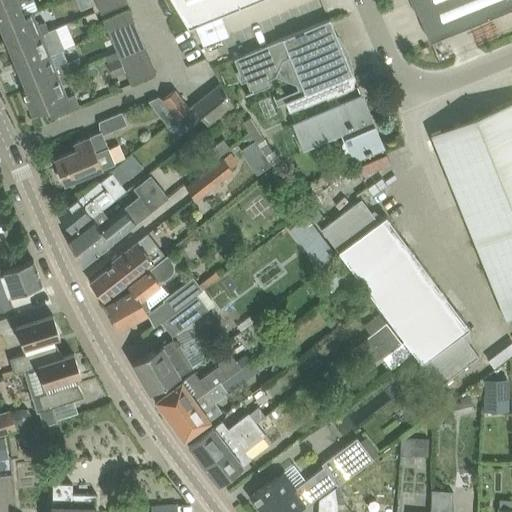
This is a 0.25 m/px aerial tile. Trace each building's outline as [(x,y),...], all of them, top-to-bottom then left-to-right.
[(0,0),(0,26),(0,25),(24,15),(19,3),(26,0),(0,0)] [(125,0),(97,0),(95,1),(101,14),(127,3),(125,0)] [(172,0),(188,27),(252,0),(172,0)] [(511,0),(412,0),(429,41),(511,6),(511,0)] [(103,19),(109,32),(135,21),(129,8),(103,19)] [(0,25),(0,26),(9,47),(55,27),(48,29),(45,21),(37,25),(32,12),(24,15),(0,25)] [(353,75),(329,18),(245,54),(234,58),(240,73),(238,74),(241,82),(246,80),(250,89),(253,88),(254,91),(269,85),(267,79),(275,76),(283,59),(290,56),(305,93),(285,101),(290,112),(326,97),(327,98),(353,87),(349,76),(353,75)] [(135,21),(109,32),(114,45),(140,34),(135,21)] [(55,27),(9,47),(17,68),(62,49),(61,48),(64,47),(55,27)] [(140,34),(114,45),(118,55),(120,58),(146,47),(140,34)] [(120,58),(118,55),(105,60),(112,76),(125,71),(131,84),(157,73),(146,47),(120,58)] [(17,68),(26,88),(66,72),(65,71),(70,69),(62,49),(17,68)] [(26,88),(22,89),(33,114),(44,109),(48,119),(80,106),(75,93),(67,96),(62,84),(70,81),(66,72),(26,88)] [(192,105),(205,121),(208,125),(234,104),(221,83),(192,105)] [(162,99),(176,117),(188,107),(175,89),(162,99)] [(382,147),(361,96),(294,124),(303,146),(343,130),(347,140),(344,141),(342,145),(346,155),(351,156),(354,155),(355,158),(382,147)] [(511,100),(431,134),(506,319),(511,316),(511,100)] [(65,184),(83,176),(115,163),(109,150),(101,132),(74,143),(76,149),(54,158),(65,184)] [(274,150),(266,156),(272,164),(280,158),(274,150)] [(229,151),(222,156),(230,166),(237,161),(229,151)] [(390,154),(362,162),(364,170),(393,162),(390,154)] [(222,156),(185,186),(195,197),(196,199),(233,171),(230,166),(222,156)] [(122,184),(138,170),(128,158),(120,166),(112,172),(122,184)] [(68,235),(67,236),(82,266),(168,197),(150,174),(134,187),(140,194),(110,219),(102,209),(92,217),(73,232),(72,232),(68,235)] [(115,198),(101,181),(78,199),(77,198),(57,213),(72,232),(73,232),(92,217),(102,209),(115,198)] [(337,249),(339,252),(343,256),(421,363),(462,333),(469,328),(387,216),(379,222),(362,199),(322,229),(337,249)] [(113,262),(89,281),(104,300),(120,288),(164,253),(148,232),(111,260),(113,262)] [(166,254),(149,266),(159,280),(164,280),(174,272),(174,265),(166,254)] [(0,267),(0,307),(13,303),(10,295),(23,290),(42,284),(33,259),(32,260),(15,266),(1,271),(0,267)] [(320,277),(332,291),(350,276),(338,261),(320,277)] [(161,283),(159,280),(149,266),(129,282),(142,297),(161,283)] [(147,310),(135,289),(107,304),(120,328),(148,313),(155,326),(162,320),(162,319),(181,305),(197,293),(196,292),(202,288),(203,287),(193,274),(163,297),(164,298),(147,310)] [(162,319),(162,320),(172,335),(210,309),(209,308),(214,304),(202,288),(196,292),(197,293),(181,305),(162,319)] [(53,315),(34,321),(17,326),(23,348),(27,347),(28,352),(10,358),(14,373),(38,366),(38,365),(63,357),(56,344),(52,345),(50,339),(60,336),(59,332),(61,330),(55,319),(53,315)] [(371,335),(368,337),(383,356),(402,342),(387,323),(386,324),(371,335)] [(462,333),(421,363),(437,384),(478,355),(462,333)] [(175,337),(132,363),(150,392),(192,367),(175,337)] [(511,341),(487,359),(493,367),(511,353),(511,341)] [(38,365),(38,366),(44,386),(48,385),(49,391),(37,395),(41,410),(84,397),(77,382),(73,383),(71,378),(81,375),(79,370),(82,369),(76,358),(74,353),(63,357),(38,365)] [(182,379),(155,399),(169,419),(236,369),(249,359),(246,354),(236,361),(231,353),(217,363),(218,366),(200,379),(195,371),(182,380),(182,379)] [(236,369),(169,419),(183,439),(222,411),(216,401),(258,371),(249,359),(236,369)] [(506,408),(506,377),(484,378),(484,409),(506,408)] [(461,401),(452,403),(455,415),(474,410),(470,395),(460,397),(461,401)] [(214,427),(189,446),(203,465),(257,424),(256,422),(273,409),(268,403),(251,416),(248,413),(228,428),(222,421),(214,427)] [(10,410),(0,412),(0,434),(16,429),(26,425),(31,421),(31,414),(27,408),(20,408),(10,411),(10,410)] [(257,424),(203,465),(218,485),(243,466),(243,465),(251,458),(245,450),(265,435),(257,424)] [(296,488),(283,471),(249,497),(261,511),(283,511),(285,511),(295,511),(305,505),(335,482),(338,486),(373,459),(357,437),(321,464),(324,467),(296,488)] [(429,437),(401,437),(400,461),(413,461),(413,452),(428,452),(429,437)] [(0,459),(8,458),(5,438),(0,439),(0,459)] [(124,468),(118,482),(127,486),(134,469),(124,468)] [(53,483),(52,511),(96,511),(97,494),(72,493),(72,484),(53,483)] [(337,487),(335,488),(337,503),(345,502),(343,488),(341,486),(337,487)] [(337,511),(338,506),(337,503),(335,488),(319,500),(318,511),(337,511)] [(451,511),(452,504),(431,502),(430,511),(451,511)]
